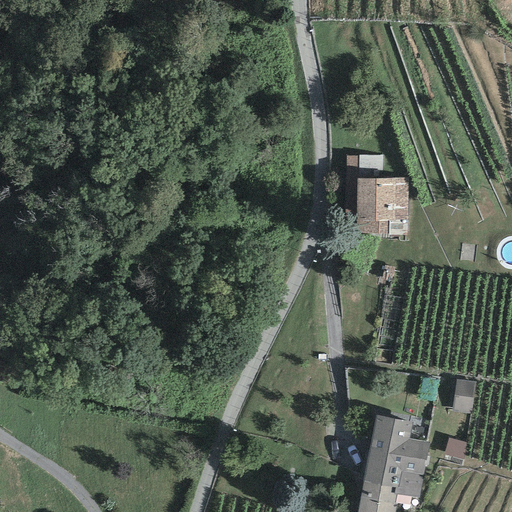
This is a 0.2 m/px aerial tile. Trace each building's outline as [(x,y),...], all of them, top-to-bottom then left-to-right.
[(406,182),(357,180),(355,231),(404,234),(406,182)] [(15,352),(0,347),(0,381),(6,383),(15,352)] [(132,374),(110,367),(101,392),(122,400),(132,374)] [(476,380),(457,377),(450,409),(470,413),(476,380)] [(413,416),(377,409),(355,511),(394,511),(399,492),(419,497),(431,438),(409,434),(413,416)] [(466,441),(449,436),(444,451),(464,457),(466,441)]
